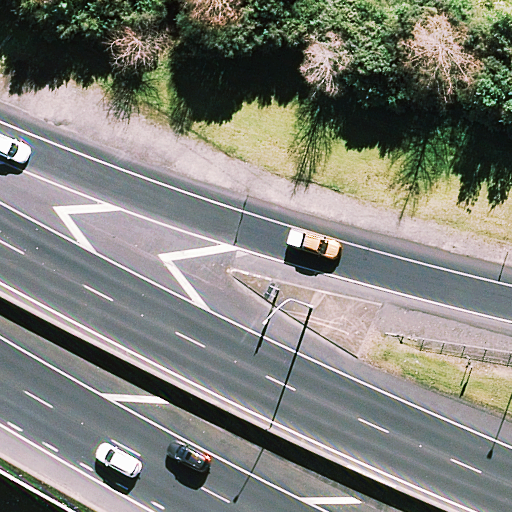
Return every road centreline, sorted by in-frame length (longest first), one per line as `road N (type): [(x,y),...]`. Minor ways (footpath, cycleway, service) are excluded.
road 1 (trunk): [(0,243),(223,356),(511,485)]
road 2 (trunk): [(0,137),(195,210),(511,297)]
road 3 (trunk): [(243,511),(0,375)]
